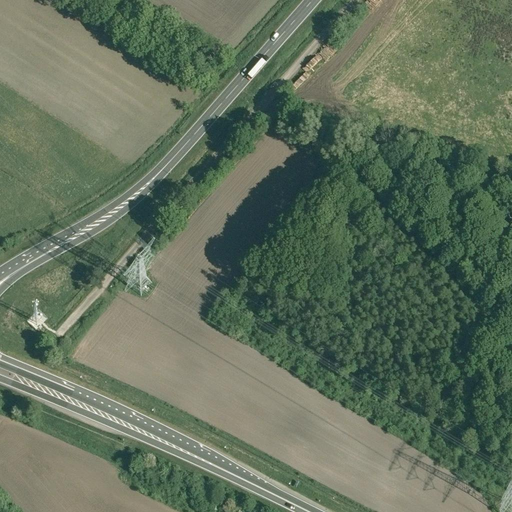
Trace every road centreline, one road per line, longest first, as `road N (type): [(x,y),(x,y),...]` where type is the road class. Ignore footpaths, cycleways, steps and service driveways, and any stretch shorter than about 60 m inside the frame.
road 1 (unclassified): [(356,0),(61,333)]
road 2 (primary): [(311,0),(140,191),(19,267)]
road 3 (trunk): [(261,488),(0,363)]
road 4 (trunk): [(0,379),(261,488)]
road 5 (track): [(367,181),(263,105)]
